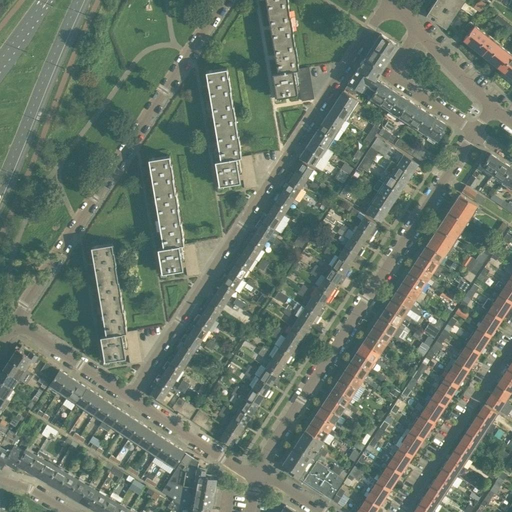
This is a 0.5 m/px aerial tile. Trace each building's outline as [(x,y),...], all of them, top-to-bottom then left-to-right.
[(266,0),(278,71),(273,72),(277,96),(298,93),(298,92),(301,91),(302,101),(314,99),(309,67),(299,68),(298,61),(296,46),(295,46),(293,31),(291,16),(290,17),(287,2),(288,2),(287,0),(266,0)] [(445,24),(454,12),(436,0),(427,13),(445,24)] [(454,12),(461,0),(435,0),(436,0),(454,12)] [(475,25),(470,21),(463,30),(468,34),(464,39),(501,69),(511,54),(511,53),(475,24),(475,25)] [(373,45),(390,56),(398,44),(380,33),(373,45)] [(381,70),(390,56),(373,45),(364,59),(381,70)] [(511,54),(501,69),(511,77),(511,54)] [(376,78),(381,70),(364,59),(360,64),(367,69),(365,72),(375,78),(376,78)] [(381,81),(376,78),(375,78),(365,72),(367,69),(360,64),(345,88),(355,94),(358,88),(371,96),(381,81)] [(206,71),(208,84),(220,159),(215,160),(219,184),(241,181),(240,180),(243,179),(244,189),(257,187),(251,154),(242,156),(240,148),(241,148),(238,133),(235,118),(236,118),(234,104),(233,104),(230,89),(231,89),(229,75),(228,75),(227,67),(206,71)] [(371,96),(389,108),(399,93),(381,81),(371,96)] [(343,91),(337,101),(352,110),(357,113),(363,104),(358,101),(343,91)] [(418,105),(399,93),(389,108),(408,120),(418,105)] [(330,110),(346,120),(352,110),(337,101),(330,110)] [(408,120),(426,132),(436,117),(418,105),(408,120)] [(325,119),(340,129),(346,120),(330,110),(325,119)] [(446,124),(436,117),(426,132),(438,140),(443,132),(441,130),(446,124)] [(318,129),(334,138),(340,129),(325,119),(318,129)] [(388,120),(384,126),(392,132),(396,126),(388,120)] [(378,127),(372,123),(372,124),(373,125),(368,134),(373,137),(379,128),(378,127)] [(334,138),(318,129),(312,138),(332,150),(337,141),(333,139),(334,138)] [(368,145),(373,137),(368,134),(363,141),(368,145)] [(371,146),(379,152),(385,143),(377,137),(371,146)] [(332,150),(312,138),(306,147),(326,159),(332,150)] [(395,144),(412,155),(415,149),(398,138),(395,144)] [(412,155),(414,157),(418,151),(422,154),(426,156),(422,162),(425,164),(432,154),(418,145),(415,149),(412,155)] [(379,152),(371,146),(364,156),(372,161),(378,152),(379,152)] [(306,147),(300,156),(320,169),(326,159),(306,147)] [(357,163),(361,156),(356,152),(353,156),(355,157),(353,160),(357,163)] [(402,153),(396,163),(411,173),(418,163),(402,153)] [(511,166),(491,153),(485,162),(482,160),(478,167),(511,188),(511,166)] [(149,158),(152,175),(164,247),(158,248),(162,272),(183,268),(183,267),(185,267),(187,276),(200,274),(194,242),(184,243),(183,235),(181,221),(180,221),(178,206),(176,192),(175,192),(173,177),(174,177),(172,162),(171,162),(170,155),(149,158)] [(364,156),(358,165),(364,168),(364,169),(367,171),(373,161),(372,161),(364,156)] [(298,167),(295,170),(307,178),(314,168),(299,158),(295,165),(298,167)] [(390,172),(405,182),(411,173),(396,163),(390,172)] [(353,168),(347,164),(343,170),(349,174),(353,168)] [(384,181),(399,192),(405,182),(390,172),(385,169),(382,173),(387,176),(384,181)] [(300,188),(307,178),(295,170),(293,174),(290,172),(286,179),(300,188)] [(343,183),(348,175),(343,172),(337,180),(343,183)] [(472,175),(466,183),(468,184),(473,188),(479,179),(472,175)] [(315,177),(312,182),(319,186),(322,181),(315,177)] [(294,198),(300,188),(286,179),(281,185),(284,187),(282,191),(294,198)] [(378,191),(393,201),(399,192),(384,181),(378,191)] [(317,190),(319,186),(312,182),(310,186),(317,190)] [(345,198),(352,187),(346,184),(339,194),(345,198)] [(466,185),(462,191),(481,204),(485,198),(466,185)] [(287,208),(294,198),(282,191),(280,194),(277,192),(272,199),(287,208)] [(393,201),(378,191),(372,200),(387,210),(393,201)] [(461,193),(450,210),(468,222),(479,205),(461,193)] [(299,202),(306,206),(309,202),(302,197),(299,202)] [(280,218),(287,208),(272,199),(268,206),(271,208),(269,211),(280,218)] [(387,210),(372,200),(365,210),(381,220),(387,210)] [(500,205),(511,213),(511,205),(503,200),(500,205)] [(303,210),(306,206),(299,202),(297,206),(303,210)] [(359,212),(353,207),(350,211),(357,216),(359,212)] [(457,239),(468,222),(450,210),(439,227),(457,239)] [(274,229),(278,222),(280,218),(269,211),(266,215),(263,213),(259,219),(274,229)] [(376,223),(365,215),(358,226),(372,235),(377,228),(374,226),(376,223)] [(289,218),(286,222),(293,226),(295,222),(289,218)] [(332,224),(324,218),(320,225),(328,231),(332,224)] [(267,239),(270,235),(274,229),(259,219),(255,226),(258,228),(256,231),(267,239)] [(508,224),(503,221),(496,232),(501,235),(508,224)] [(342,224),(339,228),(346,232),(349,228),(342,224)] [(372,235),(358,226),(351,236),(363,243),(365,240),(368,242),(372,235)] [(488,226),(484,231),(490,235),(493,229),(488,226)] [(439,227),(428,244),(444,255),(448,257),(455,246),(453,245),(457,239),(439,227)] [(337,232),(343,236),(346,232),(339,228),(337,232)] [(261,249),(267,239),(256,231),(254,234),(251,232),(246,239),(261,249)] [(267,239),(273,242),(279,247),(282,243),(270,235),(267,239)] [(298,236),(294,242),(301,247),(305,241),(298,236)] [(363,243),(351,236),(345,246),(359,255),(364,249),(360,246),(363,243)] [(311,262),(315,256),(310,252),(317,242),(311,238),(300,254),(311,262)] [(254,259),(261,249),(246,239),(241,246),(244,248),(242,251),(254,259)] [(495,244),(491,241),(483,252),(481,250),(479,253),(486,257),(495,244)] [(277,250),(279,247),(273,242),(270,246),(277,250)] [(91,246),(93,259),(106,334),(100,335),(104,359),(126,356),(126,354),(128,354),(130,364),(142,362),(137,330),(127,331),(126,323),(124,309),(123,310),(120,295),(121,294),(119,280),(118,280),(115,265),(116,264),(114,250),(113,250),(112,243),(91,246)] [(329,244),(326,248),(333,253),(336,248),(329,244)] [(439,264),(444,255),(428,244),(422,253),(439,264)] [(359,255),(345,246),(338,256),(349,263),(352,260),(355,262),(359,255)] [(330,256),(333,253),(326,248),(323,252),(330,256)] [(247,269),(254,259),(242,251),(240,255),(237,253),(233,260),(247,269)] [(433,272),(439,264),(422,253),(416,261),(433,272)] [(486,257),(479,253),(474,260),(471,258),(464,268),(468,270),(475,275),(486,257)] [(349,263),(338,256),(331,266),(346,276),(350,269),(347,267),(349,263)] [(259,262),(266,267),(269,263),(262,258),(259,262)] [(241,279),(247,269),(233,260),(228,267),(231,269),(229,272),(241,279)] [(429,278),(433,272),(416,261),(410,270),(427,281),(431,284),(433,281),(429,278)] [(264,271),(266,267),(259,262),(257,266),(264,271)] [(316,264),(313,268),(320,273),(322,269),(316,264)] [(346,276),(331,266),(325,276),(336,284),(338,280),(342,282),(346,276)] [(317,277),(320,273),(313,268),(310,272),(317,277)] [(421,290),(427,281),(410,270),(405,279),(421,290)] [(475,275),(468,270),(463,277),(471,282),(475,275)] [(482,270),(477,278),(484,282),(487,277),(485,276),(487,273),(482,270)] [(234,289),(241,279),(229,272),(227,275),(224,273),(220,280),(234,289)] [(336,284),(325,276),(318,286),(333,296),(337,289),(334,287),(336,284)] [(246,283),(253,287),(256,283),(249,278),(246,283)] [(415,299),(421,290),(405,279),(399,288),(415,299)] [(228,299),(234,289),(220,280),(215,286),(218,288),(216,292),(228,299)] [(511,289),(504,284),(498,280),(495,284),(503,290),(500,294),(511,301),(511,289)] [(302,284),(300,289),(307,293),(309,289),(302,284)] [(333,296),(318,286),(312,297),(323,304),(325,301),(328,303),(333,296)] [(413,303),(415,299),(399,288),(393,297),(410,308),(419,314),(422,311),(417,308),(418,307),(413,303)] [(279,289),(274,297),(284,304),(289,296),(279,289)] [(304,297),(307,293),(300,289),(297,293),(304,297)] [(207,300),(221,309),(228,299),(216,292),(214,296),(211,294),(207,300)] [(442,292),(440,295),(449,301),(451,298),(442,292)] [(257,302),(263,305),(268,298),(262,294),(257,302)] [(495,297),(493,301),(507,310),(511,302),(511,301),(500,294),(497,299),(495,297)] [(323,304),(312,297),(305,307),(320,316),(324,310),(321,307),(323,304)] [(419,314),(410,308),(393,297),(387,306),(404,317),(403,317),(413,324),(419,314)] [(233,303),(240,307),(243,303),(236,298),(233,303)] [(214,319),(221,309),(207,300),(202,307),(205,309),(203,312),(214,319)] [(502,318),(507,310),(493,301),(491,304),(489,302),(485,308),(489,310),(502,318)] [(237,311),(240,307),(233,303),(231,306),(237,311)] [(289,304),(286,309),(293,313),(296,309),(289,304)] [(400,322),(403,317),(404,317),(387,306),(381,314),(398,326),(403,329),(405,325),(400,322)] [(320,316),(305,307),(299,317),(310,324),(312,321),(315,323),(320,316)] [(455,311),(465,317),(468,313),(463,310),(458,307),(455,311)] [(291,317),(293,313),(286,309),(284,313),(291,317)] [(484,314),(482,318),(496,327),(502,318),(489,310),(486,315),(484,314)] [(193,320),(208,329),(214,319),(203,312),(201,316),(197,314),(193,320)] [(455,312),(449,320),(454,324),(460,315),(455,312)] [(394,331),(398,326),(381,314),(375,323),(392,335),(402,341),(404,338),(394,331)] [(310,324),(299,317),(292,327),(307,336),(311,330),(308,328),(310,324)] [(491,335),(496,327),(482,318),(480,321),(482,322),(478,327),(491,335)] [(220,323),(227,327),(229,323),(223,319),(220,323)] [(435,325),(440,328),(444,322),(439,319),(435,325)] [(201,339),(208,329),(193,320),(189,327),(192,329),(190,332),(201,339)] [(224,331),(227,327),(220,323),(217,327),(224,331)] [(389,340),(392,335),(375,323),(370,332),(386,343),(396,350),(398,346),(389,340)] [(434,337),(440,328),(435,325),(433,324),(435,325),(429,334),(434,337)] [(276,325),(273,329),(280,334),(283,329),(276,325)] [(307,336),(292,327),(285,337),(297,344),(299,341),(302,344),(307,336)] [(473,331),(471,334),(485,344),(491,335),(478,327),(475,332),(473,331)] [(444,328),(438,337),(443,340),(445,337),(447,338),(451,333),(444,328)] [(277,337),(280,334),(273,329),(271,333),(277,337)] [(180,340),(195,349),(201,339),(190,332),(188,335),(184,333),(180,340)] [(370,332),(364,341),(381,352),(386,343),(370,332)] [(480,352),(485,344),(471,334),(469,338),(471,339),(467,344),(480,352)] [(433,339),(428,336),(423,342),(429,346),(433,339)] [(297,344),(285,337),(279,347),(294,356),(298,350),(294,348),(297,344)] [(438,337),(433,345),(437,348),(443,340),(438,337)] [(207,343),(214,347),(216,343),(209,339),(207,343)] [(195,349),(180,340),(176,347),(179,349),(177,352),(188,360),(195,349)] [(378,357),(381,352),(364,341),(358,350),(375,361),(374,362),(384,368),(387,364),(382,361),(383,360),(378,357)] [(211,352),(214,347),(207,343),(204,347),(211,352)] [(462,348),(460,351),(474,360),(480,352),(467,344),(464,349),(462,348)] [(27,369),(30,365),(28,364),(31,359),(34,361),(37,355),(21,345),(19,349),(15,347),(8,357),(27,369)] [(263,345),(260,349),(267,353),(270,349),(263,345)] [(433,345),(427,354),(432,357),(435,353),(437,355),(440,350),(437,348),(433,345)] [(294,356),(279,347),(272,357),(284,364),(286,361),(289,363),(294,356)] [(426,352),(419,347),(416,352),(423,356),(426,352)] [(264,358),(267,353),(260,349),(258,353),(264,358)] [(371,367),(374,362),(375,361),(358,350),(352,359),(369,370),(368,371),(384,381),(386,376),(371,367)] [(469,369),(474,360),(460,351),(458,355),(460,356),(456,361),(469,369)] [(167,360),(181,370),(188,360),(177,352),(175,355),(171,353),(167,360)] [(8,357),(2,367),(18,378),(22,381),(29,370),(27,369),(8,357)] [(284,364),(272,357),(266,367),(280,376),(284,370),(281,368),(284,364)] [(193,363),(200,368),(203,364),(196,359),(193,363)] [(352,359),(346,368),(363,379),(379,390),(381,390),(382,388),(382,387),(372,380),(373,379),(366,374),(368,371),(369,370),(352,359)] [(175,380),(181,370),(167,360),(162,367),(166,369),(163,372),(175,380)] [(39,371),(47,376),(51,379),(57,368),(46,361),(39,371)] [(463,377),(469,369),(456,361),(453,366),(451,365),(449,368),(463,377)] [(421,363),(415,373),(420,376),(425,368),(426,369),(427,367),(428,366),(422,362),(421,363)] [(198,372),(200,368),(193,363),(191,367),(198,372)] [(250,365),(247,369),(254,374),(257,370),(250,365)] [(439,384),(437,387),(451,396),(463,377),(449,368),(445,365),(443,369),(449,373),(441,385),(439,384)] [(0,380),(12,388),(18,378),(2,367),(0,370),(0,380)] [(280,376),(266,367),(259,377),(270,384),(272,382),(276,384),(280,376)] [(359,385),(363,379),(346,368),(341,377),(362,390),(364,387),(359,385)] [(511,369),(509,368),(503,376),(511,381),(511,369)] [(251,378),(254,374),(247,369),(244,373),(251,378)] [(59,391),(68,376),(59,370),(48,387),(52,389),(50,392),(55,396),(57,392),(58,390),(59,391)] [(154,381),(168,390),(175,380),(163,372),(161,376),(158,374),(154,381)] [(415,373),(409,381),(414,385),(420,376),(415,373)] [(68,397),(77,382),(68,376),(59,391),(58,390),(57,392),(61,395),(62,393),(67,396),(68,397)] [(511,381),(503,376),(498,385),(510,393),(511,389),(511,381)] [(270,384),(259,377),(253,387),(267,397),(271,391),(268,388),(270,384)] [(359,397),(362,392),(361,391),(362,390),(341,377),(335,386),(352,397),(351,397),(355,400),(358,396),(359,397)] [(180,383),(187,388),(190,384),(183,379),(180,383)] [(0,395),(5,399),(12,388),(0,380),(0,395)] [(161,400),(168,390),(154,381),(149,387),(152,389),(150,393),(161,400)] [(216,392),(221,384),(217,381),(212,389),(216,392)] [(409,381),(404,390),(409,393),(414,385),(409,381)] [(77,402),(86,388),(77,382),(68,397),(67,396),(66,398),(70,401),(71,399),(76,402),(77,402)] [(185,392),(187,388),(180,383),(178,387),(185,392)] [(237,385),(234,389),(241,394),(244,390),(237,385)] [(498,385),(492,393),(506,402),(508,399),(507,398),(510,393),(498,385)] [(197,392),(202,395),(206,389),(201,386),(197,392)] [(351,397),(352,397),(335,386),(329,395),(346,406),(355,412),(358,409),(348,402),(351,397)] [(267,397),(253,387),(246,397),(257,405),(259,401),(263,404),(267,397)] [(445,405),(451,396),(437,387),(434,391),(436,392),(433,397),(445,405)] [(86,408),(95,393),(86,388),(77,402),(76,402),(75,404),(79,406),(80,404),(85,408),(86,408)] [(238,398),(241,394),(234,389),(231,394),(238,398)] [(31,401),(34,403),(38,398),(38,397),(41,393),(37,390),(31,401)] [(94,414),(104,399),(95,393),(86,408),(85,408),(84,410),(88,412),(89,410),(94,413),(94,414)] [(506,402),(492,393),(487,402),(499,410),(502,405),(504,406),(506,402)] [(9,401),(5,399),(0,395),(0,409),(1,410),(3,411),(9,401)] [(342,411),(346,406),(329,395),(323,403),(340,414),(350,421),(352,417),(342,411)] [(257,405),(246,397),(239,407),(254,417),(258,411),(255,409),(257,405)] [(428,401),(426,404),(440,413),(445,405),(433,397),(430,402),(428,401)] [(103,420),(113,405),(104,399),(94,414),(94,413),(93,415),(97,418),(98,416),(103,420)] [(398,399),(395,403),(400,406),(402,408),(405,404),(398,399)] [(178,411),(184,415),(190,404),(185,401),(181,407),(178,411)] [(172,407),(178,411),(181,407),(175,403),(172,407)] [(334,423),(340,414),(323,403),(317,413),(334,423)] [(196,408),(190,404),(184,415),(189,418),(196,408)] [(434,422),(440,413),(426,404),(424,407),(425,408),(422,413),(434,422)] [(485,404),(479,413),(492,422),(492,423),(495,425),(502,415),(485,404)] [(112,425),(122,411),(113,405),(103,420),(100,424),(109,430),(111,427),(112,425)] [(223,406),(221,410),(228,414),(230,410),(223,406)] [(254,417),(239,407),(233,418),(244,425),(246,422),(249,424),(254,417)] [(197,424),(204,413),(198,409),(192,420),(197,424)] [(225,418),(228,414),(221,410),(218,414),(225,418)] [(121,431),(131,417),(122,411),(112,425),(111,427),(114,430),(116,428),(121,431)] [(210,417),(204,413),(197,424),(203,427),(206,423),(210,417)] [(330,428),(334,423),(317,413),(312,421),(328,431),(328,432),(332,435),(338,439),(340,435),(335,432),(335,431),(330,428)] [(415,421),(429,430),(434,422),(422,413),(419,418),(417,417),(415,421)] [(479,413),(473,422),(486,431),(492,423),(492,422),(479,413)] [(15,426),(18,421),(13,417),(9,422),(15,426)] [(130,437),(140,422),(131,417),(121,431),(120,433),(124,436),(125,434),(130,437)] [(244,425),(233,418),(226,428),(241,437),(245,431),(242,428),(244,425)] [(346,427),(336,420),(334,423),(338,426),(344,430),(346,427)] [(325,436),(328,432),(328,431),(312,421),(306,429),(323,440),(324,441),(327,437),(325,436)] [(414,425),(411,430),(423,438),(429,430),(415,421),(413,424),(414,425)] [(139,443),(149,428),(140,422),(130,437),(128,439),(132,441),(134,439),(139,443)] [(473,422),(467,431),(480,440),(486,431),(473,422)] [(0,467),(1,468),(5,462),(10,452),(13,446),(26,426),(23,424),(19,430),(18,430),(15,434),(9,430),(5,437),(3,436),(8,428),(0,423),(0,467)] [(206,423),(203,427),(209,431),(212,427),(206,423)] [(366,432),(367,433),(370,435),(376,426),(372,423),(366,432)] [(387,426),(382,423),(376,432),(381,435),(387,426)] [(53,428),(47,424),(41,433),(47,437),(51,432),(53,428)] [(158,434),(149,428),(139,443),(137,445),(141,447),(143,445),(147,448),(148,449),(158,434)] [(241,437),(226,428),(220,438),(231,445),(233,442),(237,444),(241,437)] [(320,445),(323,440),(306,429),(295,446),(309,455),(317,460),(318,460),(322,454),(324,456),(328,450),(320,445)] [(418,447),(423,438),(411,430),(407,436),(406,435),(404,438),(418,447)] [(467,431),(461,440),(475,449),(480,440),(467,431)] [(381,435),(376,432),(371,440),(376,443),(381,435)] [(152,451),(156,454),(157,454),(166,440),(158,434),(148,449),(147,448),(146,450),(150,453),(152,451)] [(403,442),(400,447),(412,455),(418,447),(404,438),(401,441),(403,442)] [(175,445),(166,440),(157,454),(156,454),(155,456),(159,459),(160,457),(165,460),(166,460),(175,445)] [(365,449),(370,452),(376,443),(371,440),(365,449)] [(456,449),(469,458),(475,449),(461,440),(456,449)] [(364,446),(357,441),(354,446),(361,450),(364,446)] [(412,455),(400,447),(394,443),(389,452),(390,452),(407,463),(412,455)] [(169,462),(174,466),(175,466),(185,452),(175,445),(166,460),(165,460),(164,462),(168,464),(169,462)] [(15,468),(17,465),(17,464),(24,452),(23,452),(13,446),(10,452),(5,462),(15,468)] [(307,458),(309,455),(295,446),(288,457),(295,461),(299,454),(301,456),(302,455),(307,458)] [(25,448),(23,452),(24,452),(17,464),(17,465),(28,471),(37,455),(25,448)] [(349,457),(354,461),(355,461),(360,453),(353,449),(349,457)] [(360,457),(365,460),(368,456),(373,459),(375,455),(370,452),(365,449),(360,457)] [(456,449),(450,458),(463,466),(469,458),(456,449)] [(28,471),(38,477),(47,461),(50,457),(40,451),(38,455),(37,455),(28,471)] [(129,457),(120,452),(117,457),(125,462),(129,457)] [(401,472),(407,463),(390,452),(384,461),(389,464),(401,472)] [(104,460),(98,456),(97,455),(94,453),(91,457),(93,458),(95,459),(102,464),(104,460)] [(186,453),(180,462),(187,467),(193,457),(186,453)] [(304,480),(317,460),(309,455),(307,458),(302,455),(301,456),(299,454),(295,461),(288,457),(285,462),(285,463),(285,464),(291,468),(290,471),(304,480)] [(187,467),(197,469),(198,469),(199,461),(193,457),(187,467)] [(450,458),(444,467),(457,475),(463,466),(450,458)] [(323,464),(318,460),(317,460),(304,480),(318,489),(331,469),(334,464),(326,459),(323,464)] [(112,470),(114,466),(108,462),(104,460),(102,464),(112,470)] [(58,467),(47,461),(38,477),(48,483),(58,467)] [(401,472),(389,464),(384,461),(379,469),(382,471),(396,480),(401,472)] [(194,488),(214,490),(216,477),(205,475),(206,470),(198,469),(197,469),(187,467),(180,462),(178,466),(183,469),(178,476),(173,473),(168,481),(172,483),(194,487),(194,488)] [(334,464),(331,469),(318,489),(331,498),(344,478),(343,478),(332,470),(335,465),(334,464)] [(332,470),(343,478),(347,473),(335,465),(332,470)] [(349,474),(354,477),(357,479),(363,471),(360,469),(355,465),(349,474)] [(121,476),(124,472),(114,466),(112,470),(121,476)] [(183,469),(178,466),(173,473),(178,476),(183,469)] [(48,483),(58,489),(68,473),(58,467),(48,483)] [(444,467),(438,476),(451,484),(457,475),(444,467)] [(143,474),(135,469),(133,473),(142,479),(146,471),(145,471),(143,474)] [(396,480),(382,471),(379,469),(373,478),(378,481),(390,489),(396,480)] [(502,470),(496,480),(501,483),(507,474),(502,470)] [(142,479),(151,484),(153,481),(148,477),(150,474),(146,471),(142,479)] [(78,479),(68,473),(58,489),(69,495),(78,479)] [(354,477),(349,474),(343,482),(349,486),(354,477)] [(438,476),(432,485),(446,493),(451,484),(438,476)] [(69,495),(79,501),(89,485),(78,479),(69,495)] [(134,479),(132,482),(129,488),(139,494),(144,484),(134,479)] [(499,487),(501,483),(496,480),(490,490),(497,495),(500,490),(497,488),(498,487),(499,487)] [(169,490),(164,487),(161,490),(173,498),(172,500),(180,504),(186,505),(187,500),(192,501),(193,494),(189,493),(190,486),(172,483),(168,481),(166,484),(171,487),(169,490)] [(373,484),(371,488),(385,497),(390,489),(378,481),(375,485),(373,484)] [(99,491),(89,485),(79,501),(90,507),(99,491)] [(432,485),(427,493),(440,502),(446,493),(432,485)] [(151,497),(155,491),(149,487),(146,491),(151,495),(150,496),(151,497)] [(192,501),(191,506),(211,509),(214,490),(194,488),(193,494),(192,501)] [(379,505),(385,497),(371,488),(369,491),(370,492),(367,497),(379,505)] [(490,490),(483,499),(489,503),(491,499),(490,498),(494,493),(497,495),(490,490)] [(90,507),(98,511),(100,511),(109,497),(99,491),(90,507)] [(155,491),(151,497),(156,500),(159,494),(155,491)] [(427,493),(421,502),(434,511),(440,502),(427,493)] [(471,493),(469,496),(478,501),(480,498),(471,493)] [(337,502),(341,497),(336,494),(333,499),(337,502)] [(114,511),(120,503),(109,497),(100,511),(114,511)] [(362,501),(360,505),(371,511),(374,511),(379,505),(367,497),(364,502),(362,501)] [(421,502),(415,511),(416,511),(433,511),(434,511),(421,502)] [(127,511),(130,509),(120,503),(114,511),(127,511)]
